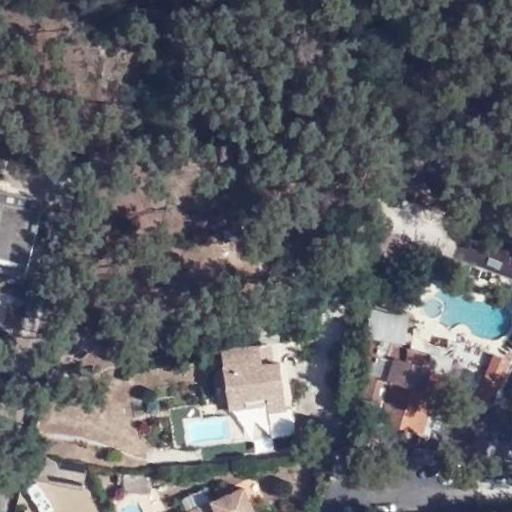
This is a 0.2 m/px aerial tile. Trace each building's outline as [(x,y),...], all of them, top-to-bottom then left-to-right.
[(0,245),(32,253),(41,210),(0,200),(0,245)] [(32,253),(0,245),(0,271),(26,278),(32,253)] [(370,374),(363,397),(386,403),(382,418),(390,421),(389,424),(423,434),(431,404),(439,407),(452,364),(391,346),(378,342),(378,340),(406,344),(409,316),(370,311),(366,338),(363,363),(373,364),(370,374)] [(246,399),(284,394),(279,361),(262,363),(259,344),(221,350),(230,408),(246,406),(246,399)] [(488,370),(478,397),(477,398),(492,403),(510,359),(495,354),(488,370)] [(286,408),(284,394),(246,399),(246,406),(230,408),(230,416),(286,408)] [(271,430),(288,428),(285,409),(268,411),(271,430)] [(83,486),(86,465),(53,458),(39,456),(35,478),(83,486)] [(150,491),(151,475),(125,473),(124,491),(150,491)] [(41,511),(42,511),(53,505),(35,479),(23,486),(41,511)] [(254,511),(244,487),(188,511),(254,511)]
